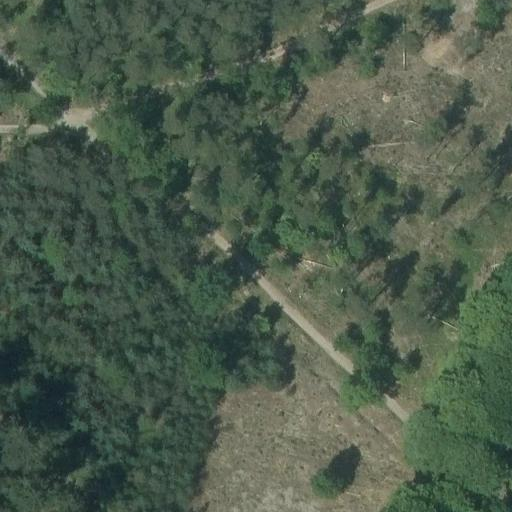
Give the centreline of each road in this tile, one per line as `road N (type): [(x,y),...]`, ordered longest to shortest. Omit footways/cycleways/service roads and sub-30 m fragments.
road 1 (track): [(0,55),(394,407),(492,511)]
road 2 (track): [(0,129),(51,127),(212,76),(383,0)]
